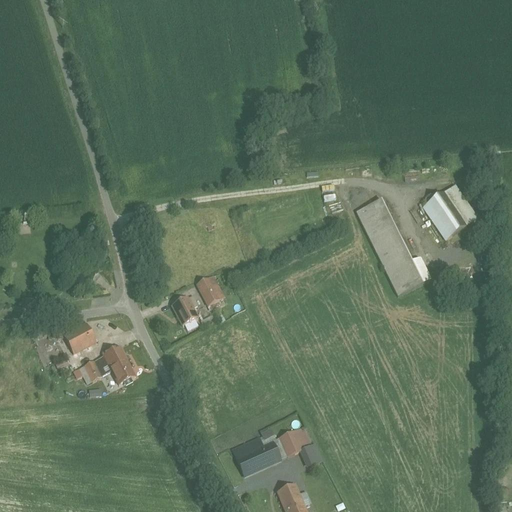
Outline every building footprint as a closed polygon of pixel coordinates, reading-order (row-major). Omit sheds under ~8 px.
[(444,195),(423,209),(446,243),(466,228),(444,195)] [(387,200),(356,215),(398,299),(429,283),(387,200)] [(213,278),(208,281),(211,288),(219,303),(225,300),(213,278)] [(208,281),(197,287),(200,294),(211,288),(208,281)] [(211,288),(200,294),(208,309),(219,303),(211,288)] [(198,320),(187,300),(172,309),(182,329),(198,320)] [(87,326),(64,339),(73,356),(96,344),(87,326)] [(64,330),(42,333),(42,339),(65,337),(64,330)] [(135,379),(120,350),(104,358),(105,362),(112,374),(119,387),(135,379)] [(52,362),(55,371),(66,367),(63,358),(52,362)] [(105,362),(95,368),(101,379),(112,374),(105,362)] [(93,364),(73,374),(77,381),(83,378),(88,387),(101,380),(95,368),(93,364)] [(271,431),(261,436),(264,443),(274,437),(271,431)] [(300,431),(279,441),(280,442),(288,459),(309,450),(300,431)] [(259,441),(232,453),(236,461),(263,449),(259,441)] [(288,459),(280,442),(272,445),(281,463),(288,459)] [(263,449),(236,461),(244,479),(281,463),(272,445),(263,449)] [(316,449),(308,453),(310,458),(313,457),(318,454),(316,449)] [(304,511),(295,488),(277,495),(284,511),(304,511)]
